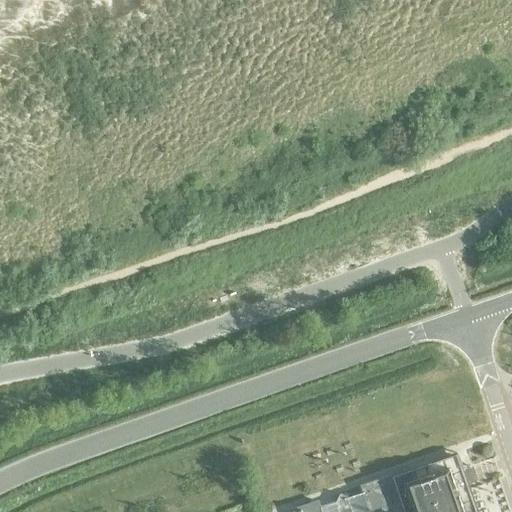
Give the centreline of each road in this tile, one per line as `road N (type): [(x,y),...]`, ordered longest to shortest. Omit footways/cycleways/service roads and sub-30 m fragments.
road 1 (unknown): [(0,317),(292,220),(511,135)]
road 2 (tertiary): [(0,486),(466,316)]
road 3 (residential): [(511,452),(466,316)]
